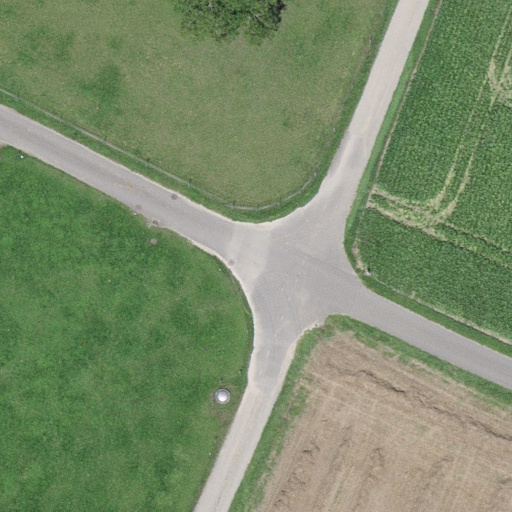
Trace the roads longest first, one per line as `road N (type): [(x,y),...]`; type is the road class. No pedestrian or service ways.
road 1 (track): [(331,263),(0,111)]
road 2 (track): [(331,263),(436,0)]
road 3 (track): [(331,263),(229,511)]
road 4 (track): [(331,263),(511,333)]
